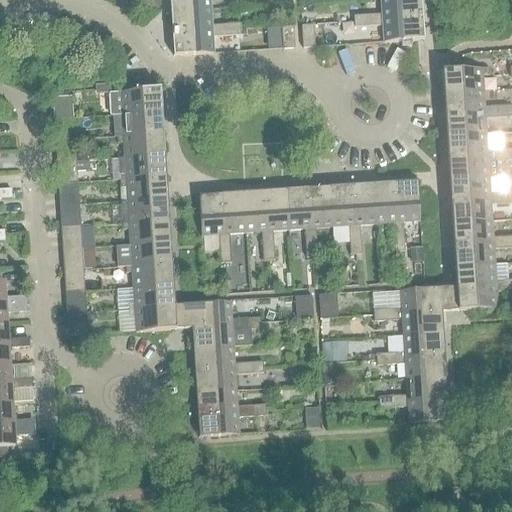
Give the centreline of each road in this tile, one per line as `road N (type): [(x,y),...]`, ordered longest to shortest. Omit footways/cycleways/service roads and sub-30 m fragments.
road 1 (residential): [(329,92),(277,62),(164,68),(122,25),(61,1),(0,5)]
road 2 (residential): [(41,348),(26,109),(0,93)]
road 3 (residential): [(92,387),(108,368),(132,368),(149,399),(138,418),(118,424),(100,415),(91,397)]
road 4 (residential): [(329,92),(363,76),(397,98),(397,126),(374,136),(350,131)]
